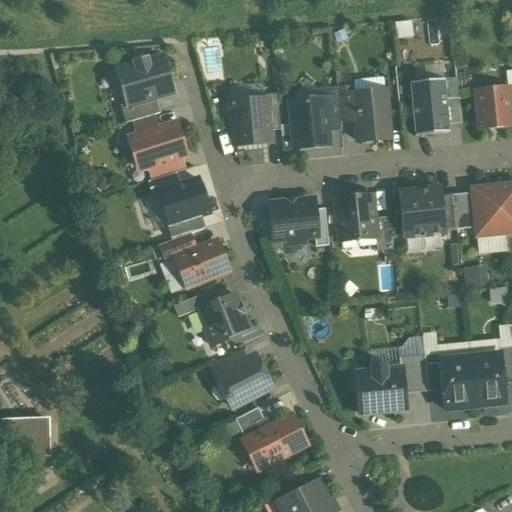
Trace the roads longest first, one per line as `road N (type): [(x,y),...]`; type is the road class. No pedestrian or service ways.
road 1 (residential): [(217,190),(511,158)]
road 2 (residential): [(333,451),(217,190)]
road 3 (residential): [(333,451),(511,427)]
road 4 (residential): [(217,190),(183,48)]
